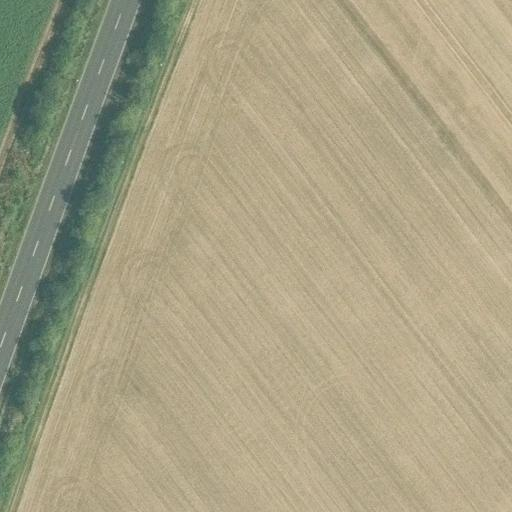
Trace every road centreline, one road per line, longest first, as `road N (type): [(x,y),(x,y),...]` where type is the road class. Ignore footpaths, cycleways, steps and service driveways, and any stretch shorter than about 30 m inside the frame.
road 1 (track): [(14,511),(107,230),(196,0)]
road 2 (primary): [(129,0),(0,356)]
road 3 (track): [(0,177),(64,0)]
